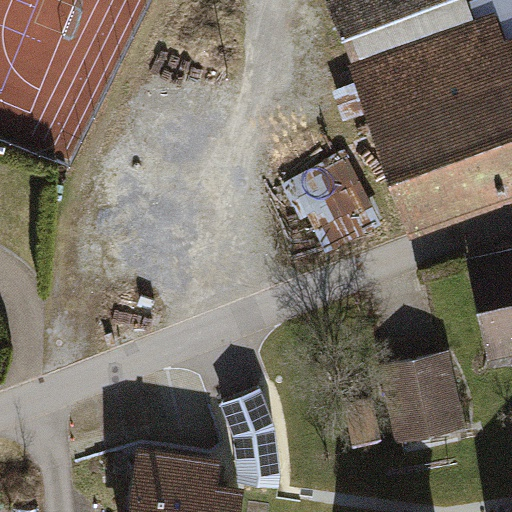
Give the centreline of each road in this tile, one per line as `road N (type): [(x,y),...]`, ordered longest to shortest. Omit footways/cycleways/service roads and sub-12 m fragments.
road 1 (residential): [(0,412),(424,250),(511,228)]
road 2 (track): [(292,0),(240,240),(196,337)]
